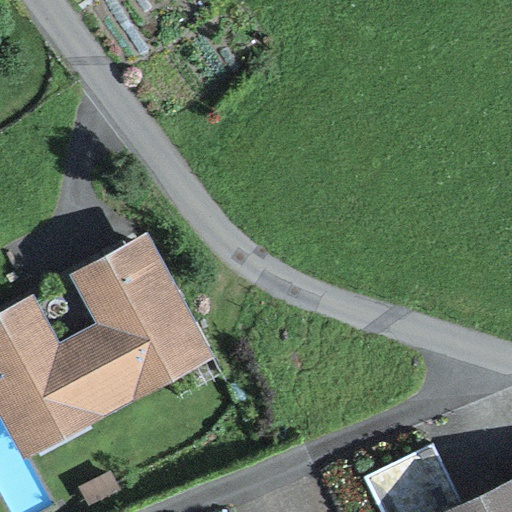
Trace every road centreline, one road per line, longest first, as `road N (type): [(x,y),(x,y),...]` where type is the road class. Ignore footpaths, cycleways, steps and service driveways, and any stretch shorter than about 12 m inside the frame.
road 1 (residential): [(38,0),(235,259),(386,322),(511,352)]
road 2 (residential): [(511,358),(390,423),(174,511)]
